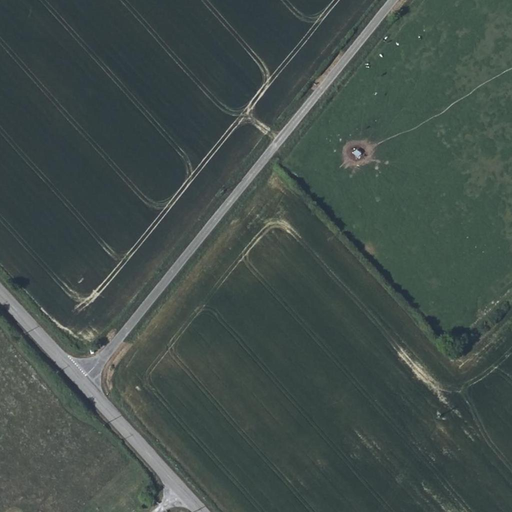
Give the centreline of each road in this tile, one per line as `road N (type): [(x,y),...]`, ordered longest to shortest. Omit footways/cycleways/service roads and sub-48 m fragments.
road 1 (unclassified): [(81,379),(392,0)]
road 2 (tertiary): [(182,491),(81,379)]
